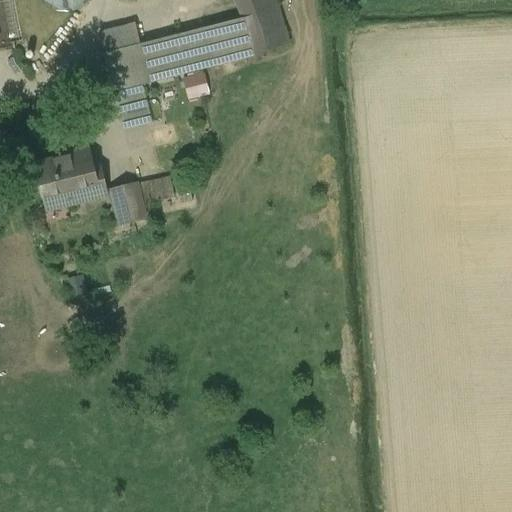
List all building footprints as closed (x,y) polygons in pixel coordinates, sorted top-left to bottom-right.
[(289,43),(274,0),(235,0),(250,39),(255,56),(289,43)] [(135,26),(100,35),(105,55),(140,47),(135,26)] [(204,30),(140,47),(149,81),(214,64),(204,30)] [(250,39),(212,51),(217,70),(255,56),(250,39)] [(140,47),(105,55),(105,56),(113,90),(140,83),(149,81),(140,47)] [(207,73),(184,79),(190,100),(213,95),(207,73)] [(140,83),(113,90),(118,109),(145,102),(140,83)] [(145,102),(118,109),(124,130),(151,124),(145,102)] [(88,150),(68,155),(69,158),(37,166),(46,204),(63,200),(64,206),(106,196),(100,173),(94,174),(88,150)] [(170,178),(139,185),(144,205),(175,199),(170,178)] [(137,185),(110,192),(119,226),(146,219),(137,185)]
